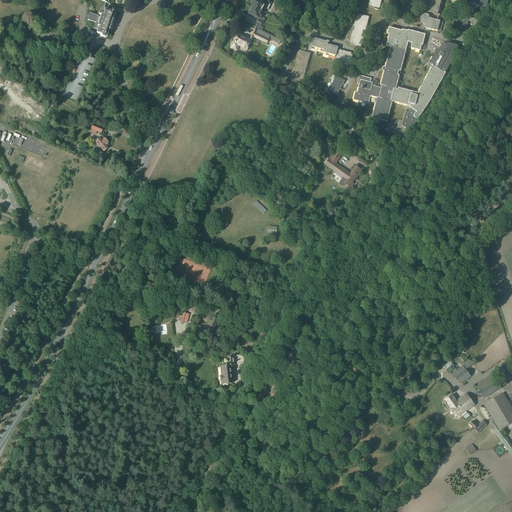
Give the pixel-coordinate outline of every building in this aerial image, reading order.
[(115,10),(112,9),(110,11),(104,9),(106,3),(108,4),(109,0),(97,0),(98,1),(98,2),(97,5),(97,7),(98,14),(97,16),(90,14),(87,21),(95,23),(93,29),(97,30),(96,34),(101,35),(102,38),(105,39),(107,37),(116,12),(115,10)] [(251,5),(251,6),(252,6),(263,12),(265,8),(268,10),(269,8),(272,2),(268,0),(265,0),(264,3),(258,0),(254,0),(254,2),(253,2),(252,2),(251,5)] [(368,6),(375,8),(375,9),(378,10),(378,9),(380,9),(382,2),(375,0),(368,0),(368,2),(369,2),(368,6)] [(431,1),(429,8),(427,7),(426,12),(438,15),(441,0),(429,0),(429,1),(431,1)] [(455,0),(459,1),(460,1),(464,2),(465,3),(471,4),(472,4),(477,5),(477,6),(484,7),(483,9),(477,20),(470,18),(463,16),(463,20),(455,18),(453,26),(458,27),(457,31),(458,31),(458,32),(460,32),(465,33),(469,21),(478,24),(486,11),(487,8),(488,2),(491,2),(491,0),(455,0)] [(263,12),(252,6),(251,7),(252,7),(251,9),(251,12),(250,14),(258,18),(256,22),(254,28),(255,28),(260,30),(262,31),(263,28),(261,27),(262,25),(263,25),(264,21),(265,19),(262,18),(263,16),(262,15),(263,12)] [(357,18),(355,18),(355,21),(368,25),(370,17),(358,14),(357,18)] [(441,32),(443,22),(428,18),(429,15),(426,15),(419,18),(423,24),(426,25),(425,28),(428,29),(435,31),(441,32)] [(354,25),(355,25),(354,29),(366,32),(368,25),(355,21),(354,25)] [(236,42),(235,41),(231,48),(238,51),(239,47),(244,49),(249,49),(252,42),(254,38),(266,44),(270,36),(262,31),(260,30),(255,28),(250,40),(246,38),(245,39),(241,37),(242,35),(240,34),(236,42)] [(358,88),(357,92),(355,92),(353,100),(368,104),(371,96),(378,98),(372,118),(379,120),(379,119),(381,120),(381,121),(387,122),(393,102),(410,107),(409,113),(406,112),(402,126),(408,130),(405,135),(407,137),(410,132),(410,131),(418,120),(430,102),(431,103),(446,75),(445,74),(446,73),(445,73),(446,71),(447,71),(460,48),(458,47),(458,46),(448,43),(448,45),(443,43),(436,57),(434,56),(430,63),(432,65),(416,94),(398,89),(398,91),(396,90),(399,76),(398,76),(399,71),(401,72),(408,43),(412,44),(411,49),(420,51),(421,51),(424,42),(425,35),(408,30),(408,31),(403,30),(402,31),(389,28),(387,35),(389,35),(387,46),(391,47),(386,68),(385,67),(384,68),(383,68),(383,69),(383,70),(383,71),(384,72),(385,72),(380,87),(382,87),(382,88),(376,87),(377,81),(376,81),(374,80),(373,80),(372,83),(371,83),(370,83),(371,79),(360,76),(357,84),(359,85),(359,88),(358,88)] [(353,34),(351,33),(351,37),(364,40),(366,32),(354,29),(353,34)] [(350,45),(357,47),(357,48),(360,49),(360,48),(361,48),(364,40),(351,37),(350,40),(351,40),(350,45)] [(324,52),(324,53),(323,55),(336,58),(338,51),(338,48),(327,45),(328,43),(329,43),(329,42),(329,41),(328,41),(327,42),(311,38),(309,48),(311,49),(324,52)] [(298,54),(297,54),(296,58),(309,61),(311,53),(306,52),(303,51),(299,50),(298,54)] [(336,59),(334,63),(342,65),(346,51),(342,51),(342,52),(338,51),(336,58),(336,59)] [(349,52),(346,51),(342,65),(350,67),(350,65),(351,66),(352,62),(351,62),(353,55),(349,53),(349,52)] [(295,61),(296,61),(295,65),(307,69),(309,61),(296,58),(295,61)] [(294,70),(293,69),(292,73),(305,76),(307,69),(295,65),(294,70)] [(291,76),(292,76),(291,81),(302,84),(305,76),(292,73),(291,76)] [(5,74),(0,79),(0,81),(3,85),(10,78),(5,74)] [(334,79),(334,80),(333,82),(342,87),(345,81),(336,76),(334,79)] [(10,78),(3,85),(7,88),(14,82),(10,78)] [(14,82),(7,88),(11,92),(18,85),(14,82)] [(332,84),(331,84),(329,87),(339,92),(342,87),(333,82),(332,84)] [(18,85),(11,92),(15,96),(22,89),(18,85)] [(327,93),(330,95),(328,97),(334,100),(339,92),(329,87),(328,90),(328,91),(327,93)] [(22,89),(15,96),(19,100),(22,97),(26,93),(22,89)] [(22,97),(19,100),(24,103),(30,96),(26,93),(22,97)] [(30,96),(24,103),(28,107),(32,104),(35,101),(30,96)] [(3,105),(0,112),(0,117),(5,120),(10,108),(3,105)] [(10,108),(5,120),(6,120),(12,123),(16,111),(10,108)] [(12,123),(11,123),(17,125),(22,113),(16,111),(12,123)] [(17,125),(23,127),(27,115),(22,113),(17,125)] [(28,115),(23,127),(29,130),(34,117),(28,115)] [(91,130),(101,134),(103,128),(93,124),(91,130)] [(406,138),(389,130),(387,134),(404,142),(406,138)] [(95,143),(96,144),(93,147),(98,153),(101,150),(103,152),(109,147),(108,146),(107,145),(109,144),(104,139),(102,140),(100,138),(99,140),(98,139),(94,142),(95,143)] [(344,185),(345,184),(351,189),(354,184),(353,183),(361,170),(356,167),(350,174),(336,164),(345,151),(340,147),(330,160),(329,159),(325,165),(343,178),(340,182),(340,183),(340,184),(340,185),(341,186),(342,186),(343,186),(344,186),(344,185)] [(178,321),(181,322),(180,323),(182,323),(184,324),(187,314),(184,313),(180,312),(178,321)] [(213,316),(208,326),(215,329),(216,326),(220,319),(213,316)] [(213,341),(216,336),(210,332),(207,337),(213,341)] [(220,376),(220,381),(221,381),(221,385),(230,384),(232,384),(231,369),(234,368),(234,361),(235,361),(234,357),(227,357),(228,365),(221,366),(222,376),(220,376)] [(445,361),(444,361),(441,364),(449,374),(454,370),(451,366),(453,364),(448,358),(445,361)] [(467,370),(474,364),(470,359),(463,364),(467,370)] [(451,374),(453,376),(459,385),(471,377),(463,366),(451,374)] [(502,388),(493,373),(476,384),(484,399),(502,388)] [(511,408),(504,394),(484,405),(500,431),(511,423),(511,408)] [(446,406),(446,407),(447,410),(449,410),(449,409),(450,409),(450,410),(451,409),(451,410),(455,407),(454,407),(458,404),(457,402),(452,395),(445,400),(448,405),(446,406)] [(450,410),(454,416),(456,416),(457,417),(474,405),(467,395),(457,402),(458,404),(454,407),(455,407),(451,410),(451,409),(450,410)] [(478,426),(473,421),(470,424),(479,433),(487,425),(483,421),(478,426)] [(499,446),(502,443),(511,456),(511,446),(505,436),(501,431),(496,435),(500,440),(501,442),(498,444),(499,446)] [(468,447),(469,450),(468,451),(471,455),(476,451),(472,445),(468,447)]
